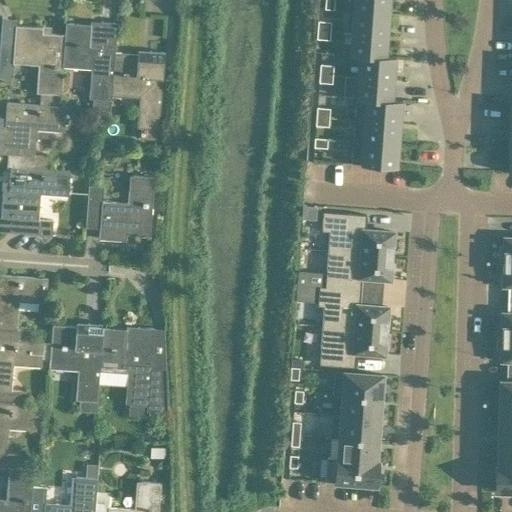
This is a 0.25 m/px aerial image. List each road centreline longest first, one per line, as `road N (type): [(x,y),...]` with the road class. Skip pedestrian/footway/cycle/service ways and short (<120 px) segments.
road 1 (residential): [(427,231),(401,511)]
road 2 (residential): [(464,511),(470,238)]
road 3 (residential): [(431,0),(442,75),(459,118)]
road 4 (residential): [(459,118),(490,0)]
